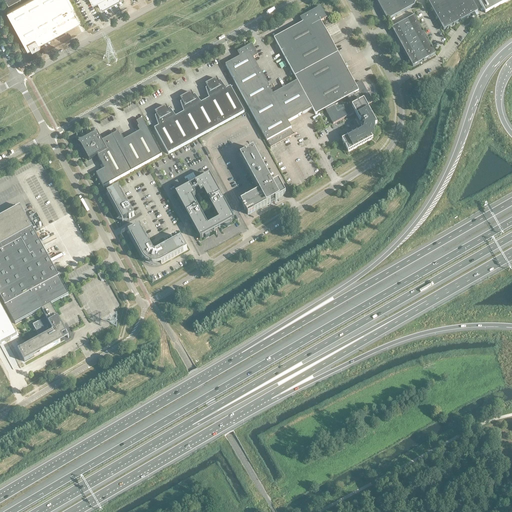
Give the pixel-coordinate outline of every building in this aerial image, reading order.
[(39,43),(71,26),(64,13),(73,8),(68,0),(27,0),(7,11),(24,42),(28,39),(29,41),(28,42),(32,50),(40,46),(39,43)] [(91,0),(93,4),(97,1),(102,9),(118,0),(91,0)] [(376,0),(387,21),(401,13),(414,6),(415,0),(376,0)] [(478,12),(471,0),(426,0),(444,30),(470,16),(477,18),(474,14),(478,12)] [(478,0),(485,13),(509,0),(478,0)] [(274,39),(295,77),(294,77),(294,78),(295,77),(297,82),(273,95),(269,87),(262,74),(253,59),(258,56),(252,45),(237,53),(240,58),(225,65),(267,142),(268,141),(268,142),(268,143),(271,148),(291,137),(291,136),(292,135),(292,134),(292,133),(291,131),(292,131),(290,129),(291,128),(288,122),(289,122),(290,122),(290,121),(291,121),(291,120),(292,120),(294,120),(294,119),(295,119),(295,118),(296,119),(296,118),(297,118),(297,117),(298,117),(302,114),(303,115),(303,114),(304,114),(304,113),(305,114),(305,113),(306,113),(306,112),(307,112),(308,111),(308,112),(309,111),(310,110),(310,111),(311,110),(312,110),(312,109),(316,115),(325,110),(326,111),(333,122),(332,123),(333,124),(348,116),(349,117),(354,114),(353,113),(356,112),(364,127),(364,128),(363,128),(363,129),(362,129),(363,129),(363,130),(363,131),(358,134),(357,133),(342,141),(348,153),(373,139),(371,138),(372,137),(373,136),(373,135),(374,134),(374,133),(374,132),(375,131),(375,130),(375,129),(375,128),(375,127),(375,126),(375,125),(377,125),(367,106),(373,102),(372,101),(371,101),(362,85),(363,85),(361,81),(355,85),(338,54),(338,53),(321,22),(327,19),(325,15),(324,15),(322,11),(323,11),(321,7),(300,19),(302,23),(274,39)] [(414,16),(403,23),(392,29),(413,67),(419,63),(419,62),(423,60),(424,61),(435,55),(414,16)] [(216,79),(211,82),(205,85),(207,89),(206,90),(209,99),(201,103),(195,95),(193,96),(191,93),(180,99),(182,103),(180,103),(184,113),(180,115),(176,117),(170,109),(168,110),(166,106),(155,113),(157,116),(155,117),(158,127),(154,129),(168,154),(244,113),(230,87),(226,90),(220,82),(219,83),(216,79)] [(140,132),(132,137),(124,141),(123,138),(121,138),(118,133),(102,142),(97,133),(83,140),(82,141),(81,141),(80,141),(79,141),(78,144),(79,144),(80,145),(81,146),(82,147),(82,148),(87,158),(89,161),(98,156),(105,169),(96,174),(104,187),(162,156),(142,120),(136,123),(139,128),(138,129),(140,132)] [(253,149),(248,152),(248,151),(247,152),(248,152),(246,153),(245,153),(245,154),(240,156),(258,189),(256,189),(258,192),(241,202),(244,207),(243,207),(243,208),(244,207),(245,209),(244,210),(245,210),(248,215),(271,203),(270,201),(275,198),(276,200),(286,194),(278,181),(272,185),(270,182),(271,181),(253,149)] [(220,196),(220,195),(210,176),(195,184),(193,186),(191,187),(190,186),(175,194),(186,214),(190,219),(189,220),(200,239),(205,237),(206,238),(207,237),(208,237),(209,236),(210,235),(210,234),(217,230),(224,226),(225,226),(226,226),(227,226),(228,226),(229,226),(230,225),(229,223),(234,221),(223,201),(220,196)] [(107,194),(111,201),(123,223),(134,216),(118,187),(107,194)] [(6,306),(15,324),(42,310),(51,305),(69,295),(59,277),(32,229),(20,207),(0,217),(0,296),(5,306),(5,307),(6,306)] [(37,231),(44,227),(36,214),(29,217),(37,231)] [(160,264),(161,264),(187,249),(181,238),(160,249),(159,247),(153,245),(151,247),(140,226),(128,232),(142,258),(143,259),(143,260),(144,261),(145,261),(145,262),(146,263),(147,263),(148,264),(150,264),(151,265),(152,265),(153,265),(154,265),(155,265),(156,265),(157,265),(158,265),(159,264),(160,264)] [(105,284),(26,327),(41,355),(46,353),(45,351),(120,311),(105,284)] [(0,304),(0,345),(17,336),(0,304)]
